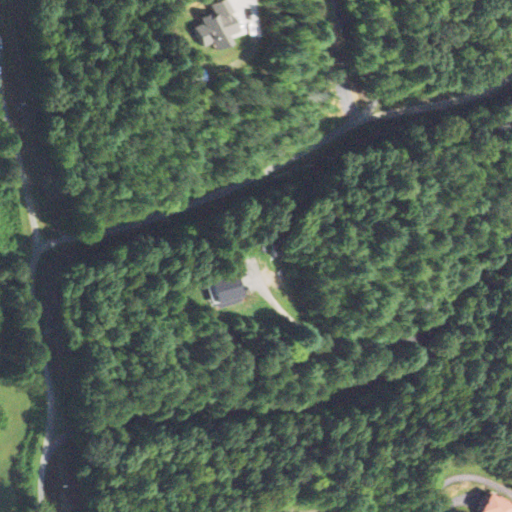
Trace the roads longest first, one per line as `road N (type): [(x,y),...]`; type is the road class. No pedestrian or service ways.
road 1 (residential): [(511,68),(481,91),(360,118),(177,207),(33,243)]
road 2 (residential): [(43,511),(44,460),(66,435),(328,403),(400,365),(427,333)]
road 3 (residential): [(50,448),(32,259)]
